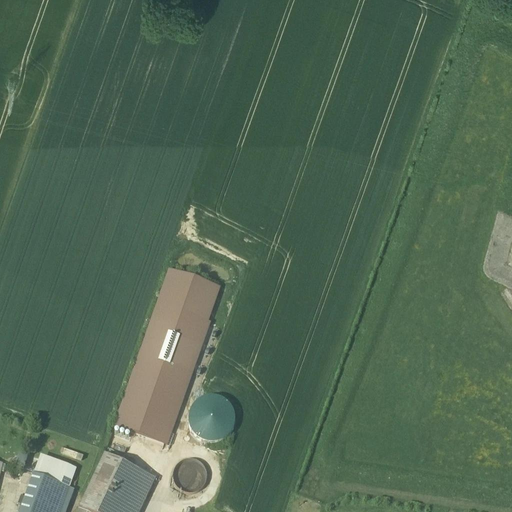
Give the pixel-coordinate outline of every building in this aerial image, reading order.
[(219,289),(169,272),(114,428),(166,447),(209,325),(206,324),(219,289)] [(224,441),(230,435),(234,426),(234,417),(230,409),(224,403),(216,399),(207,399),(198,402),(192,409),(188,417),(188,426),(192,434),(198,441),(206,444),(215,444),(224,441)] [(83,458),(61,450),(59,455),(81,463),(83,458)] [(14,470),(22,472),(26,458),(23,457),(18,456),(14,470)] [(104,456),(79,510),(81,511),(122,511),(140,474),(104,456)] [(40,457),(33,477),(69,489),(76,470),(40,457)] [(203,468),(198,464),(191,462),(184,462),(178,466),(174,471),(172,478),(174,485),(178,491),(184,494),(191,495),(198,493),(203,488),(206,482),(206,475),(203,468)] [(140,474),(122,511),(139,511),(154,480),(140,474)] [(20,511),(60,511),(69,489),(33,477),(20,511)] [(66,511),(74,491),(69,489),(60,511),(66,511)]
